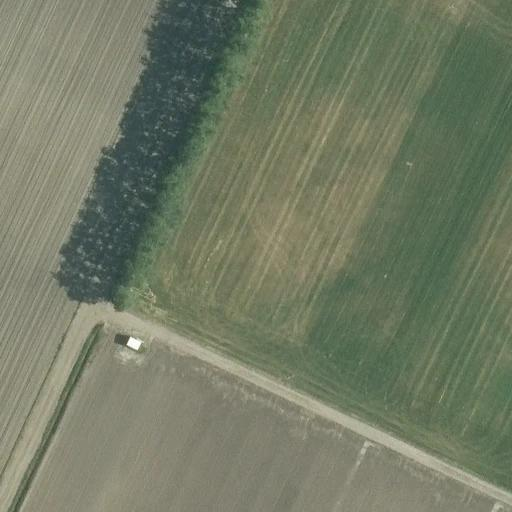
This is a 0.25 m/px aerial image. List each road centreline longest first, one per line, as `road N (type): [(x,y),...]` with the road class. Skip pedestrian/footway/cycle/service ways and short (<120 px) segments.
road 1 (track): [(230,0),(0,500)]
road 2 (track): [(511,502),(91,302)]
